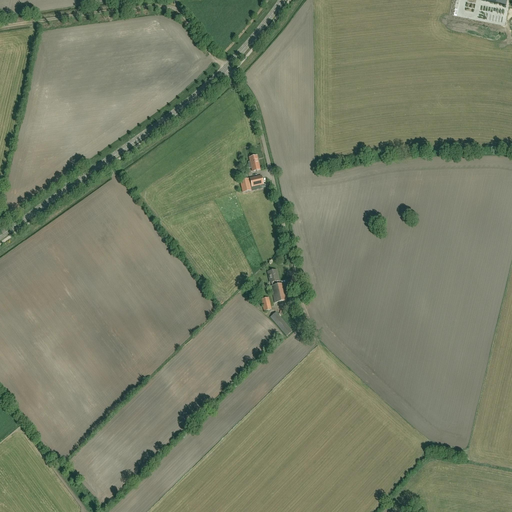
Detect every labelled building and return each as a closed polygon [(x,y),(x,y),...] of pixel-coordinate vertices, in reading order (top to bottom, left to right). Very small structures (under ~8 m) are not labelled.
[(249,167),(251,166),(252,172),(260,170),(257,156),(249,158),(250,162),(248,162),(249,167)] [(250,179),(250,183),(251,187),(263,184),(261,176),(250,179)] [(251,191),(248,179),(240,181),(243,193),(251,191)] [(275,303),(286,301),(283,284),(277,285),(276,282),(278,281),(276,271),(268,273),(270,283),(271,283),(272,287),(271,287),(275,303)] [(264,312),(271,310),(268,298),(261,299),(264,312)] [(287,336),(292,331),(276,313),(270,318),(287,336)]
